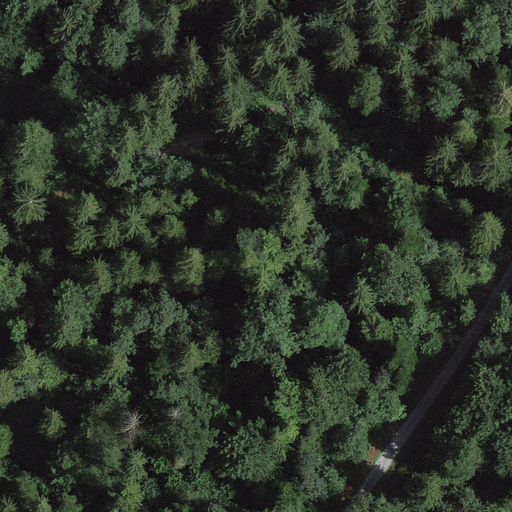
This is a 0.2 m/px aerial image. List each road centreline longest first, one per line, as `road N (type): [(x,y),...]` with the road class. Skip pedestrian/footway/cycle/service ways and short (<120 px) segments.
road 1 (track): [(0,221),(511,23)]
road 2 (track): [(511,267),(351,511)]
